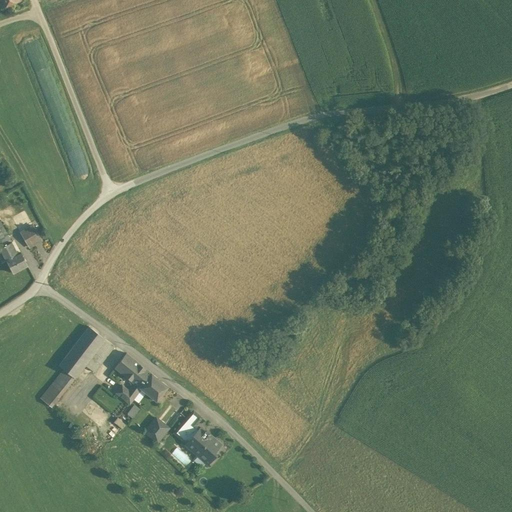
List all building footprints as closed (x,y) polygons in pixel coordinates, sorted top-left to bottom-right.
[(1,221),(0,221),(0,246),(1,249),(13,243),(1,221)] [(33,226),(20,234),(28,247),(41,239),(33,226)] [(1,249),(0,249),(0,260),(5,258),(6,261),(8,260),(7,260),(18,254),(13,243),(1,249)] [(18,254),(7,260),(8,260),(14,274),(30,266),(22,252),(18,254)] [(106,339),(90,327),(60,366),(65,369),(75,377),(76,378),(86,365),(106,339)] [(106,339),(86,365),(95,372),(115,347),(106,339)] [(153,374),(128,354),(117,367),(135,383),(142,388),(153,374)] [(65,369),(48,391),(59,399),(75,377),(65,369)] [(168,387),(153,374),(142,388),(157,401),(168,387)] [(129,391),(110,375),(104,382),(123,398),(124,398),(130,391),(129,391)] [(135,383),(129,391),(130,391),(124,398),(130,404),(142,388),(135,383)] [(59,399),(48,391),(42,398),(53,406),(59,399)] [(123,398),(109,417),(116,422),(130,404),(124,398),(123,398)] [(135,405),(128,414),(134,418),(141,409),(135,405)] [(196,409),(187,418),(194,424),(203,415),(196,409)] [(109,417),(101,427),(107,432),(116,422),(109,417)] [(156,418),(145,432),(158,442),(169,428),(156,418)] [(187,418),(179,427),(186,433),(194,424),(187,418)] [(186,433),(179,427),(174,432),(187,443),(199,429),(194,424),(186,433)] [(204,429),(201,427),(199,429),(187,443),(186,444),(208,463),(216,454),(214,452),(221,444),(210,435),(210,433),(206,429),(204,429)]
